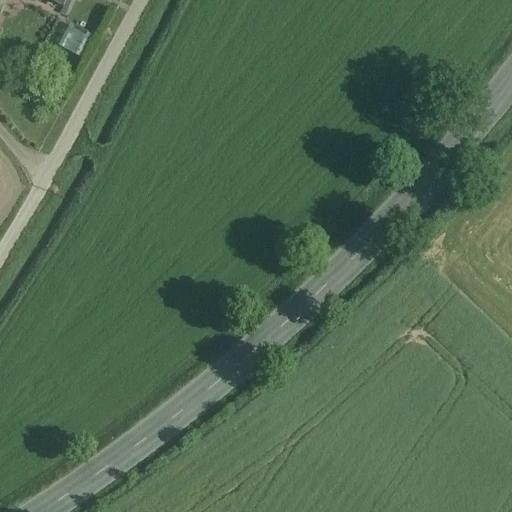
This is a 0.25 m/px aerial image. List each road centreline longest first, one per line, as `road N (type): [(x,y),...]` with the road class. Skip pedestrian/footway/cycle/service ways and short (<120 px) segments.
road 1 (secondary): [(42,511),(279,329),(511,76)]
road 2 (unclassified): [(0,257),(142,0)]
